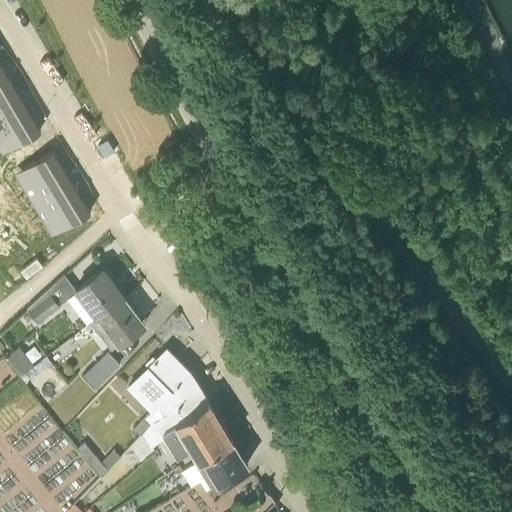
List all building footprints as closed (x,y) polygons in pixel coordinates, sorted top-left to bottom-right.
[(0,97),(21,84),(3,55),(0,56),(0,97)] [(21,84),(0,97),(0,136),(1,138),(40,115),(21,84)] [(52,136),(13,159),(32,190),(71,167),(52,136)] [(71,167),(32,190),(50,221),(89,198),(71,167)] [(89,308),(124,282),(102,253),(74,274),(63,260),(26,294),(30,298),(22,304),(26,309),(34,304),(38,309),(60,292),(58,290),(66,284),(87,310),(89,308)] [(124,282),(89,308),(109,335),(144,309),(124,282)] [(5,342),(20,361),(33,352),(18,332),(5,342)] [(150,397),(189,360),(188,359),(186,361),(173,348),(176,346),(165,335),(127,373),(150,397)] [(106,337),(81,362),(93,374),(118,350),(106,337)] [(33,352),(20,361),(26,369),(51,351),(44,343),(33,352)] [(161,419),(208,390),(189,360),(150,397),(133,414),(139,420),(141,418),(149,432),(164,423),(161,419)] [(53,390),(47,395),(60,412),(67,408),(53,390)] [(199,449),(231,429),(208,390),(161,419),(164,423),(176,443),(189,435),(199,449)] [(83,428),(77,433),(99,462),(119,441),(112,435),(100,448),(83,428)] [(205,479),(246,451),(231,429),(199,449),(181,460),(190,473),(197,469),(205,479)] [(73,490),(66,497),(75,506),(82,500),(73,490)] [(82,500),(75,506),(80,511),(92,511),(99,508),(88,495),(82,500)]
